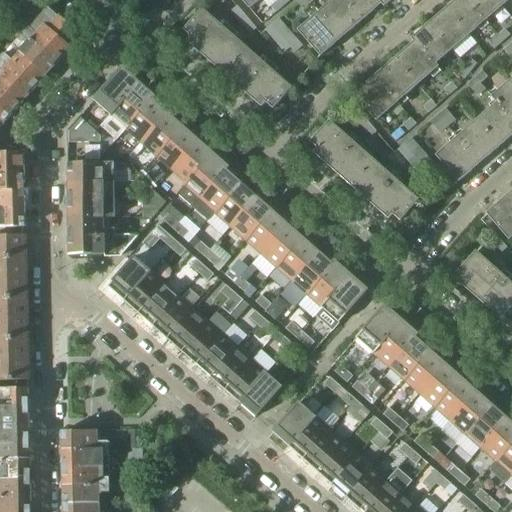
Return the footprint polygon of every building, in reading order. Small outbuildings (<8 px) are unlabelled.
[(22,0),(0,0),(0,6),(9,14),(13,10),(22,0)] [(58,17),(39,0),(22,0),(13,10),(26,21),(31,21),(33,18),(42,25),(47,30),(58,17)] [(260,0),(241,0),(250,9),(260,0)] [(320,57),(381,4),(382,3),(380,0),(333,0),(298,31),(320,57)] [(309,4),(306,0),(302,0),(298,4),(303,9),(309,4)] [(485,22),(465,0),(456,0),(446,10),(469,35),(485,22)] [(502,7),(495,0),(465,0),(485,22),(502,7)] [(276,13),(283,7),(278,1),(271,7),(276,13)] [(256,29),(237,7),(231,12),(250,34),(256,29)] [(204,57),(227,31),(203,10),(184,31),(192,37),(187,42),(204,57)] [(469,35),(446,10),(428,25),(451,51),(469,35)] [(77,41),(73,38),(77,33),(58,17),(47,30),(42,25),(35,33),(28,27),(23,33),(58,63),(77,41)] [(2,24),(11,32),(16,27),(7,19),(2,24)] [(302,47),(279,19),(266,30),(285,52),(290,48),(295,53),(302,47)] [(451,51),(428,25),(412,39),(414,42),(415,42),(435,64),(436,64),(451,51)] [(502,42),(510,35),(505,30),(497,36),(502,42)] [(224,74),(247,48),(227,31),(204,57),(224,74)] [(58,63),(23,33),(12,46),(19,52),(47,76),(58,63)] [(495,48),(502,42),(497,36),(490,43),(495,48)] [(435,64),(415,42),(414,42),(395,60),(417,85),(438,67),(436,64),(435,64)] [(245,92),(268,67),(247,48),(224,74),(245,92)] [(47,76),(19,52),(12,60),(5,54),(0,59),(0,60),(35,90),(47,76)] [(35,90),(0,60),(0,69),(2,71),(0,72),(0,83),(23,103),(35,90)] [(417,85),(395,60),(374,77),(397,103),(417,85)] [(471,72),(476,64),(471,60),(465,67),(471,72)] [(292,88),(268,67),(245,92),(262,107),(266,103),(273,109),(292,88)] [(464,79),(471,72),(465,67),(458,75),(464,79)] [(109,115),(135,85),(138,82),(122,68),(93,101),(109,115)] [(481,84),(487,78),(482,72),(475,79),(484,90),(486,89),(481,84)] [(397,103),(374,77),(354,95),(376,121),(397,103)] [(484,90),(475,79),(468,85),(477,96),(484,90)] [(124,128),(151,98),(153,101),(156,98),(138,82),(135,85),(109,115),(124,128)] [(511,85),(509,82),(491,97),(496,103),(511,121),(511,85)] [(23,103),(0,83),(0,106),(11,116),(23,103)] [(449,95),(457,89),(452,83),(445,90),(449,95)] [(141,143),(166,115),(160,109),(161,108),(153,101),(151,98),(124,128),(141,143)] [(429,113),(436,107),(431,101),(424,108),(429,113)] [(511,135),(511,121),(496,103),(476,121),(499,147),(511,135)] [(0,128),(11,116),(0,106),(0,128)] [(455,120),(445,109),(437,116),(447,127),(455,120)] [(156,157),(183,127),(174,119),(173,120),(166,115),(141,143),(156,157)] [(447,127),(437,116),(430,122),(440,133),(447,127)] [(100,136),(80,117),(67,131),(67,143),(100,142),(100,136)] [(369,124),(363,117),(358,122),(363,129),(369,124)] [(409,131),(416,124),(411,119),(404,126),(409,131)] [(499,147),(476,121),(457,138),(479,164),(499,147)] [(329,167),(352,141),(329,122),(311,142),(318,149),(314,154),(329,167)] [(376,132),(369,124),(363,129),(370,137),(376,132)] [(171,170),(197,142),(190,136),(191,135),(183,127),(156,157),(171,170)] [(479,164),(457,138),(436,156),(459,182),(479,164)] [(423,153),(411,139),(398,150),(411,164),(423,153)] [(351,186),(374,161),(352,141),(329,167),(351,186)] [(184,187),(211,157),(212,158),(214,155),(204,146),(203,147),(197,142),(171,170),(186,183),(183,186),(184,187)] [(142,149),(140,144),(130,156),(132,159),(142,149)] [(390,160),(383,153),(375,161),(383,168),(390,160)] [(417,172),(430,161),(423,153),(411,164),(417,172)] [(0,171),(25,171),(24,154),(0,154),(0,171)] [(199,200),(226,170),(212,158),(211,157),(184,187),(199,200)] [(373,206),(396,181),(374,161),(351,186),(373,206)] [(104,183),(103,172),(113,172),(113,170),(126,171),(126,163),(113,163),(113,165),(68,166),(68,184),(104,183)] [(146,169),(139,175),(150,188),(157,182),(146,169)] [(215,214),(242,184),(226,170),(199,200),(215,214)] [(0,190),(25,189),(25,171),(0,171),(0,190)] [(400,221),(418,200),(396,181),(373,206),(388,219),(392,215),(400,221)] [(153,218),(166,203),(143,182),(141,182),(143,218),(153,218)] [(104,192),(104,183),(68,184),(68,201),(113,199),(113,200),(130,200),(130,192),(113,192),(104,192)] [(231,228),(257,198),(242,184),(215,214),(231,228)] [(0,208),(25,209),(25,189),(0,190),(0,208)] [(511,237),(511,202),(507,196),(487,214),(509,240),(511,237)] [(246,241),(272,211),(257,198),(231,228),(246,241)] [(105,219),(104,207),(114,207),(113,200),(113,199),(68,201),(68,219),(105,219)] [(0,228),(26,228),(25,209),(0,208),(0,228)] [(261,255),(288,225),(272,211),(246,241),(261,255)] [(179,223),(169,214),(163,221),(173,230),(179,223)] [(105,229),(105,219),(68,219),(69,236),(114,236),(114,229),(105,229)] [(189,232),(179,223),(173,230),(183,239),(189,232)] [(276,268),(303,238),(288,225),(261,255),(276,268)] [(158,242),(160,240),(166,233),(158,226),(150,235),(158,242)] [(177,243),(166,233),(160,240),(172,250),(177,243)] [(507,248),(494,234),(488,239),(501,253),(507,248)] [(139,235),(114,236),(69,236),(69,256),(105,255),(105,258),(121,257),(121,255),(139,235)] [(150,251),(158,242),(150,235),(142,244),(150,251)] [(0,257),(26,257),(26,236),(0,236),(0,257)] [(292,282),(318,252),(303,238),(276,268),(292,282)] [(210,251),(200,242),(195,249),(204,257),(210,251)] [(186,251),(177,243),(172,250),(180,257),(186,251)] [(220,259),(210,251),(204,257),(214,266),(220,259)] [(333,265),(332,264),(318,252),(292,282),(307,295),(333,265)] [(478,299),(500,273),(476,252),(458,273),(465,279),(461,284),(478,299)] [(0,277),(27,277),(26,257),(0,257),(0,277)] [(124,302),(151,272),(135,257),(108,288),(124,302)] [(205,268),(197,260),(191,267),(200,274),(205,268)] [(323,310),(349,279),(352,276),(335,261),(332,264),(333,265),(307,295),(323,310)] [(253,264),(241,278),(246,282),(258,268),(253,264)] [(214,275),(205,268),(200,274),(208,282),(214,275)] [(241,278),(231,269),(225,275),(235,284),(241,278)] [(139,315),(165,285),(151,272),(124,302),(139,315)] [(498,317),(511,301),(511,283),(500,273),(478,299),(498,317)] [(333,331),(366,294),(368,291),(352,276),(349,279),(323,310),(317,317),(333,331)] [(0,298),(27,298),(27,277),(0,277),(0,298)] [(246,282),(241,278),(235,284),(245,293),(251,286),(246,282)] [(153,327),(179,297),(165,285),(139,315),(153,327)] [(235,293),(226,286),(220,292),(229,300),(235,293)] [(243,301),(235,293),(229,300),(222,307),(230,315),(243,301)] [(271,305),(262,296),(256,302),(265,311),(271,305)] [(167,340),(194,310),(179,297),(153,327),(167,340)] [(0,319),(28,319),(27,298),(0,298),(0,319)] [(511,329),(511,301),(498,317),(511,329)] [(274,302),(271,305),(265,311),(275,320),(281,314),(284,310),(274,302)] [(373,354),(400,324),(402,321),(385,306),(356,339),(373,354)] [(182,353),(209,323),(194,310),(167,340),(182,353)] [(263,319),(255,311),(249,318),(258,325),(263,319)] [(0,339),(28,339),(28,319),(0,319),(0,339)] [(272,326),(263,319),(258,325),(251,333),(259,340),(272,326)] [(388,367),(415,337),(416,338),(419,335),(402,321),(400,324),(373,354),(388,367)] [(303,333),(292,322),(286,329),(297,339),(303,333)] [(197,366),(223,336),(209,323),(182,353),(197,366)] [(314,343),(303,333),(297,339),(308,350),(314,343)] [(211,379),(238,349),(223,336),(197,366),(211,379)] [(294,346),(284,337),(278,344),(288,352),(294,346)] [(404,381),(430,351),(416,338),(415,337),(388,367),(404,381)] [(0,360),(29,360),(28,339),(0,339),(0,360)] [(304,355),(294,346),(288,352),(298,361),(304,355)] [(225,391),(252,361),(238,349),(211,379),(225,391)] [(419,394),(446,364),(430,351),(404,381),(419,394)] [(0,381),(29,381),(29,360),(0,360),(0,381)] [(240,404),(266,374),(252,361),(225,391),(240,404)] [(434,408),(461,378),(446,364),(419,394),(434,408)] [(353,377),(340,366),(335,372),(347,384),(353,377)] [(256,418),(282,388),(266,374),(240,404),(256,418)] [(341,388),(330,378),(324,384),(336,394),(341,388)] [(450,421),(476,391),(461,378),(434,408),(450,421)] [(368,390),(358,381),(352,388),(362,397),(368,390)] [(0,405),(29,405),(29,389),(0,389),(0,405)] [(378,399),(368,390),(362,397),(372,406),(378,399)] [(465,435),(492,405),(476,391),(450,421),(465,435)] [(356,400),(347,393),(341,400),(350,407),(356,400)] [(356,400),(350,407),(346,412),(354,420),(364,408),(356,400)] [(288,447),(315,417),(299,403),(273,433),(288,447)] [(0,423),(30,423),(29,405),(0,405),(0,423)] [(481,449),(507,419),(492,405),(465,435),(481,449)] [(399,417),(389,409),(383,415),(393,424),(399,417)] [(303,460),(330,430),(315,417),(288,447),(303,460)] [(409,426),(399,417),(393,424),(403,433),(409,426)] [(384,426),(376,418),(370,425),(379,432),(384,426)] [(496,462),(511,443),(511,423),(507,419),(481,449),(496,462)] [(0,441),(30,441),(30,423),(0,423),(0,441)] [(393,433),(384,426),(379,432),(387,440),(393,433)] [(318,473),(344,443),(330,430),(303,460),(318,473)] [(128,431),(129,449),(142,449),(142,431),(128,431)] [(99,442),(99,432),(62,432),(62,449),(109,449),(109,442),(99,442)] [(429,444),(420,436),(414,442),(424,451),(429,444)] [(0,459),(31,459),(30,441),(0,441),(0,459)] [(332,486),(358,455),(344,443),(318,473),(332,486)] [(511,476),(511,474),(511,443),(496,462),(511,476)] [(413,451),(405,444),(399,450),(407,458),(413,451)] [(439,453),(429,444),(424,451),(433,460),(439,453)] [(100,466),(100,456),(109,456),(109,449),(62,449),(63,467),(100,466)] [(142,466),(142,449),(129,449),(129,466),(142,466)] [(413,451),(407,458),(400,466),(408,474),(416,465),(422,459),(413,451)] [(346,498),(373,468),(358,455),(332,486),(346,498)] [(0,476),(31,476),(31,459),(0,459),(0,476)] [(460,472),(450,463),(445,470),(454,478),(460,472)] [(100,478),(100,466),(63,467),(63,486),(110,485),(110,477),(100,478)] [(361,511),(387,481),(373,468),(346,498),(361,511)] [(443,477),(434,470),(423,482),(432,490),(437,484),(443,477)] [(470,480),(460,472),(454,478),(464,487),(470,480)] [(0,494),(31,494),(31,476),(0,476),(0,494)] [(451,485),(443,477),(437,484),(445,491),(451,485)] [(362,511),(385,511),(402,494),(387,481),(361,511),(362,511)] [(100,502),(100,493),(110,493),(110,485),(63,486),(63,503),(100,502)] [(491,499),(481,490),(475,496),(485,505),(491,499)] [(0,511),(32,511),(31,494),(0,494),(0,511)] [(411,511),(417,507),(402,494),(385,511),(411,511)] [(472,503),(463,495),(457,502),(466,509),(472,503)] [(496,511),(501,507),(491,499),(485,505),(492,511),(496,511)] [(100,511),(100,502),(63,503),(63,511),(100,511)] [(478,511),(480,510),(472,503),(466,509),(468,511),(478,511)]
